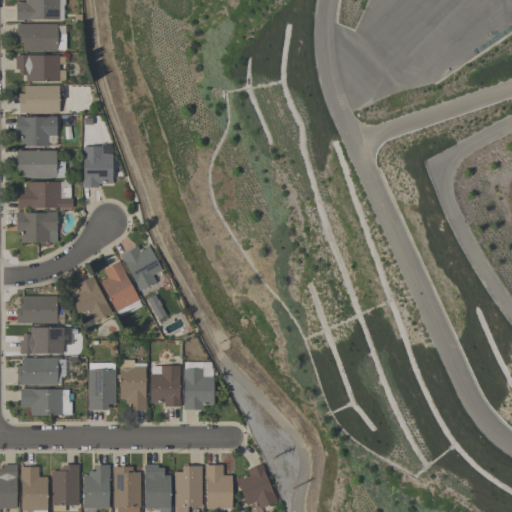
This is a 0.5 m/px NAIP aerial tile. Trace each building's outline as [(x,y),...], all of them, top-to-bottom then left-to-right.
[(64,0),(64,5),(62,5),(63,19),(29,19),(29,20),(14,20),(14,2),(25,2),(25,0),(64,0)] [(64,35),(64,49),(56,49),(56,51),(21,51),(21,43),(19,43),(19,39),(15,39),(15,24),(56,24),(56,35),(64,35)] [(58,55),(58,56),(64,56),(64,64),(58,64),(58,70),(64,70),(64,80),(58,80),(58,81),(25,81),(25,79),(22,79),(22,75),(18,75),(18,68),(14,68),(14,55),(58,55)] [(58,85),(58,87),(64,86),(64,99),(63,99),(63,100),(62,106),(58,106),(58,112),(18,113),(17,93),(23,93),(23,86),(58,85)] [(57,136),(57,140),(54,140),(54,144),(47,144),(47,146),(19,146),(19,136),(14,136),(14,116),(24,116),(24,117),(42,117),(42,116),(55,116),(55,136),(57,136)] [(99,144),(109,144),(110,154),(111,154),(111,183),(98,183),(98,187),(81,187),(81,180),(82,180),(82,157),(81,157),(81,146),(99,146),(99,144)] [(55,150),(55,161),(64,161),(64,176),(55,176),(55,178),(20,178),(20,170),(15,170),(15,150),(55,150)] [(69,182),(69,198),(71,198),(71,208),(30,208),(30,209),(16,209),(16,194),(22,194),(22,188),(26,188),(26,182),(69,182)] [(55,242),(19,242),(19,233),(15,233),(14,212),(22,212),(22,213),(44,213),(44,212),(55,212),(55,231),(55,242)] [(136,246),(138,250),(147,245),(161,270),(151,275),(155,282),(138,292),(131,278),(132,278),(123,261),(122,262),(119,255),(136,246)] [(141,305),(118,318),(99,282),(107,278),(102,270),(118,261),(125,273),(124,274),(138,299),(141,305)] [(110,312),(93,321),(90,314),(80,319),(67,294),(75,289),(73,286),(91,276),(94,280),(93,281),(110,312)] [(156,300),(157,299),(160,305),(160,306),(165,315),(157,320),(145,299),(154,294),(156,300)] [(62,298),(62,305),(67,305),(67,314),(62,314),(62,321),(55,321),(55,323),(15,323),(15,308),(18,308),(18,303),(21,303),(21,296),(55,296),(55,298),(62,298)] [(62,327),(62,329),(69,329),(69,342),(62,342),(62,354),(18,354),(18,340),(21,340),(21,334),(28,334),(28,327),(62,327)] [(56,358),(56,359),(64,359),(64,376),(60,376),(60,383),(56,383),(56,385),(16,385),(16,366),(21,366),(21,358),(56,358)] [(118,360),(132,360),(132,363),(144,363),(144,396),(145,396),(145,410),(130,410),(130,403),(124,403),(124,399),(118,400),(118,366),(118,360)] [(183,362),(209,362),(209,369),(211,369),(211,376),(212,376),(212,405),(202,405),(202,409),(182,409),(182,402),(183,402),(183,381),(182,381),(182,369),(183,369),(183,362)] [(87,369),(87,363),(113,363),(113,369),(114,369),(114,404),(106,404),(106,410),(87,410),(87,369)] [(149,374),(149,367),(159,367),(159,366),(179,366),(179,374),(178,374),(178,399),(179,399),(179,406),(162,406),(162,403),(149,403),(149,374)] [(67,389),(67,388),(69,388),(69,389),(70,389),(70,394),(69,394),(68,396),(67,396),(67,401),(70,401),(70,415),(29,415),(29,406),(19,406),(18,388),(33,388),(33,389),(67,389)] [(273,509),(266,511),(249,511),(258,507),(255,501),(245,505),(234,478),(247,473),(245,469),(261,463),(263,469),(262,469),(271,492),(272,491),(276,501),(270,503),(273,509)] [(0,468),(2,468),(2,464),(16,465),(15,509),(0,509),(0,468)] [(94,508),(94,511),(82,511),(82,475),(87,475),(87,471),(93,471),(93,464),(108,464),(108,476),(107,476),(107,508),(94,508)] [(168,511),(158,511),(158,508),(143,508),(142,465),(156,464),(156,467),(162,467),(162,475),(169,475),(169,508),(168,511)] [(77,505),(50,505),(50,470),(61,470),(61,465),(77,465),(77,505)] [(221,465),(221,475),(230,475),(230,511),(212,511),(212,508),(205,508),(205,479),(204,479),(204,465),(221,465)] [(137,507),(137,511),(115,511),(115,507),(111,507),(111,466),(131,466),(131,472),(139,472),(139,507),(137,507)] [(186,511),(174,511),(174,506),(173,506),(173,472),(180,472),(180,466),(200,466),(200,506),(186,506),(186,511)] [(37,467),(37,477),(46,477),(46,511),(32,511),(32,510),(20,510),(20,481),(19,481),(19,467),(37,467)]
